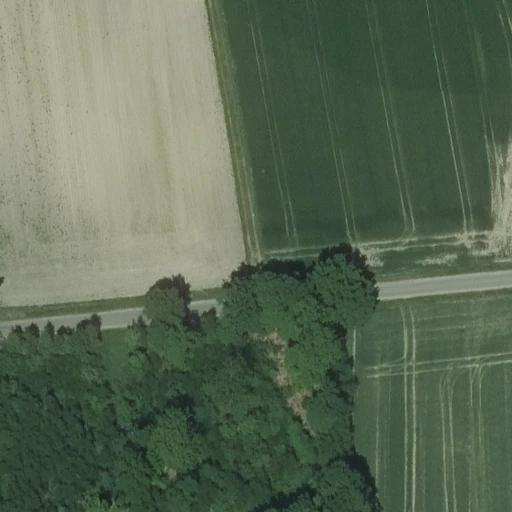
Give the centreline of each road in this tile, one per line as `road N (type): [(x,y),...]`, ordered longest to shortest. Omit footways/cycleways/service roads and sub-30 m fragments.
road 1 (unclassified): [(0,332),(511,279)]
road 2 (track): [(261,305),(210,0)]
